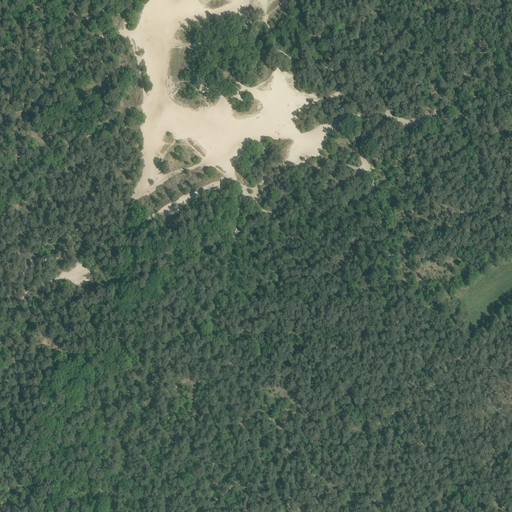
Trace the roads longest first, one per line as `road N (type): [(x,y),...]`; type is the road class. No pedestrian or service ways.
road 1 (track): [(0,318),(33,290),(82,273),(120,223)]
road 2 (unknown): [(0,288),(128,206)]
